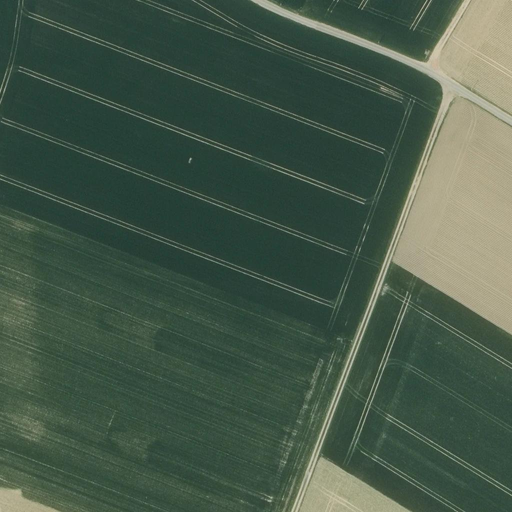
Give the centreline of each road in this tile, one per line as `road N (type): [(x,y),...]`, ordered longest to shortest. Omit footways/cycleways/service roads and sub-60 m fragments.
road 1 (track): [(295,511),(449,85)]
road 2 (unclassified): [(511,121),(427,70),(256,0)]
